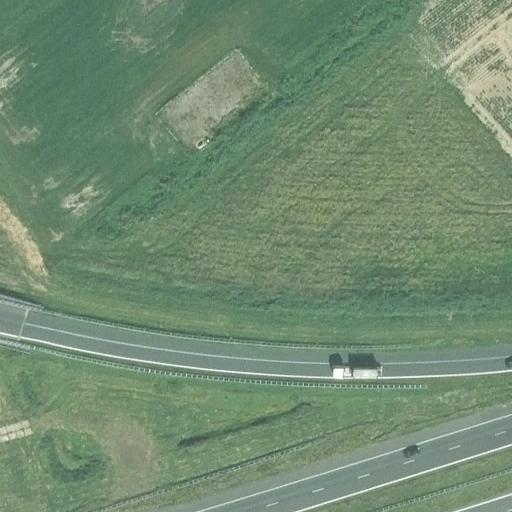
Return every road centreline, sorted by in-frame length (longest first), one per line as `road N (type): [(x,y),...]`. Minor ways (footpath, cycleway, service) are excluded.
road 1 (motorway): [(511,363),(296,370),(116,350),(0,323)]
road 2 (motorway): [(511,428),(244,511)]
